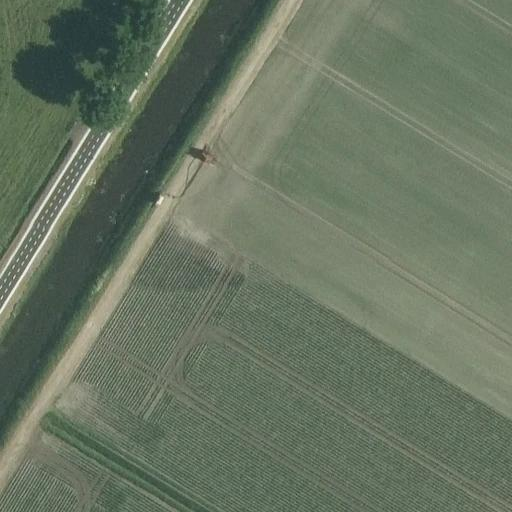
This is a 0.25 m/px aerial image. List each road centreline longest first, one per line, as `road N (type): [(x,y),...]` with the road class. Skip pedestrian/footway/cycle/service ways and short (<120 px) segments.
road 1 (track): [(289,0),(0,474)]
road 2 (tertiary): [(0,294),(182,0)]
